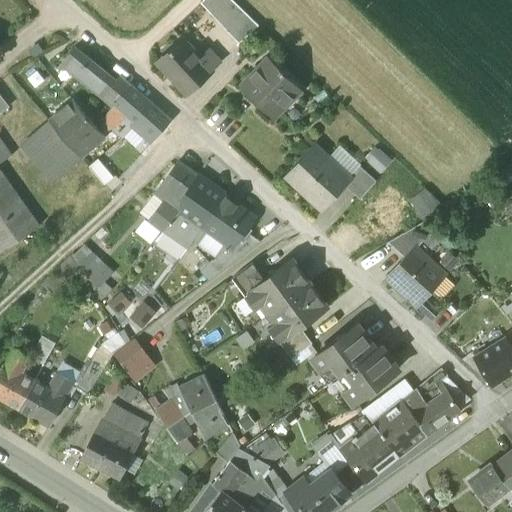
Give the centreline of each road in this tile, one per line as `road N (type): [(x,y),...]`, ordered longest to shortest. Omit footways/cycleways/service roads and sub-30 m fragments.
road 1 (residential): [(495,409),(58,0)]
road 2 (track): [(0,309),(195,126)]
road 3 (residential): [(356,511),(495,409)]
